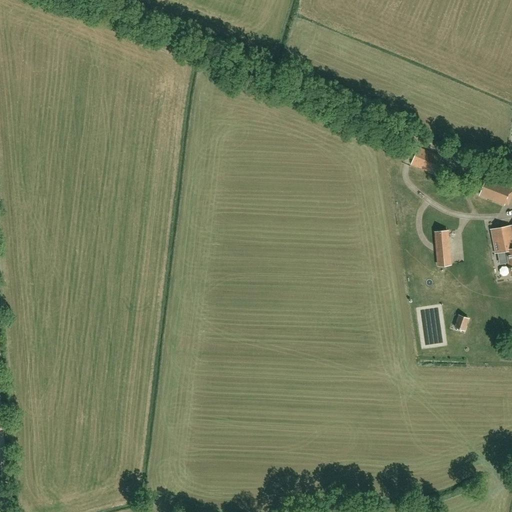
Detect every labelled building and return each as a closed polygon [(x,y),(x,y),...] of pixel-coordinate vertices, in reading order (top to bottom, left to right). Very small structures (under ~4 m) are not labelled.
[(418,147),(411,164),(434,173),(441,156),(418,147)] [(504,204),(508,206),(511,196),(511,188),(511,187),(487,178),(480,195),(504,204)] [(511,276),(511,225),(491,230),(495,253),(506,251),(511,276)] [(435,232),(438,265),(450,264),(447,231),(435,232)] [(461,330),(464,331),(468,320),(458,317),(455,328),(457,329),(457,331),(460,333),(461,330)]
